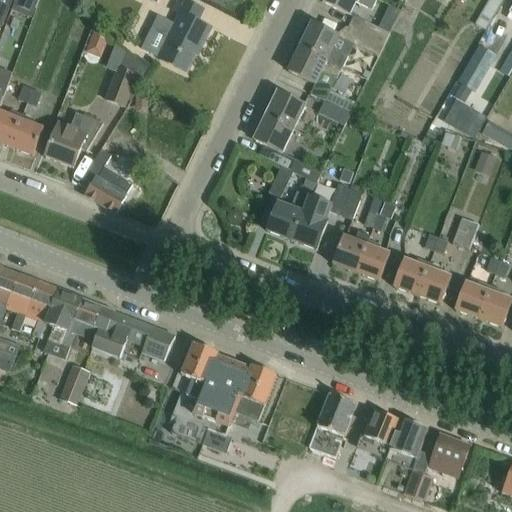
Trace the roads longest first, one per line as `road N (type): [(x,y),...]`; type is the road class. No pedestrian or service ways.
road 1 (tertiary): [(511,435),(0,240)]
road 2 (residential): [(511,364),(170,243)]
road 3 (track): [(0,416),(268,511)]
road 4 (residential): [(170,243),(293,0)]
road 5 (residential): [(170,243),(0,180)]
road 6 (unclassified): [(280,511),(287,489),(314,478),(412,511)]
